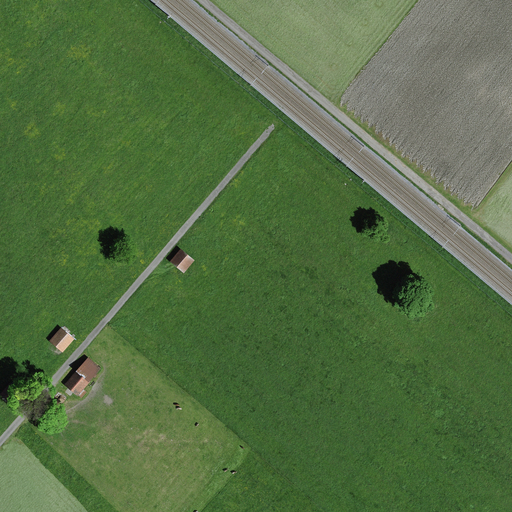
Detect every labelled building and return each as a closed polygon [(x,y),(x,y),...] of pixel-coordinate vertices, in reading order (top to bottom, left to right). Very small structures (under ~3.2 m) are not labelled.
[(181,248),(171,261),(185,273),(195,260),(181,248)] [(429,273),(412,258),(405,267),(422,281),(429,273)] [(62,327),(50,340),(63,352),(75,338),(62,327)] [(102,368),(89,356),(65,384),(78,396),(79,395),(82,398),(87,392),(84,389),(102,368)] [(10,385),(9,384),(1,394),(12,403),(21,393),(20,392),(22,389),(13,381),(10,385)]
